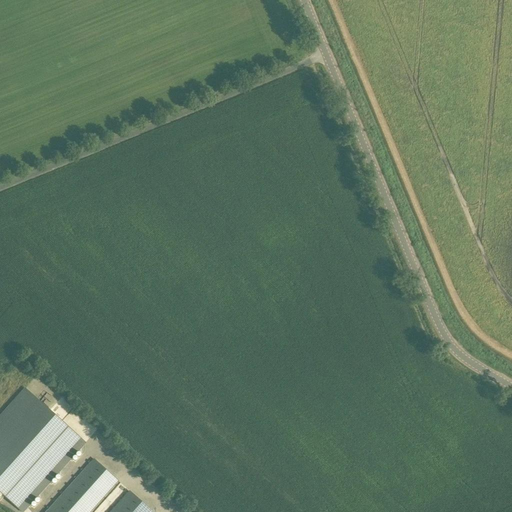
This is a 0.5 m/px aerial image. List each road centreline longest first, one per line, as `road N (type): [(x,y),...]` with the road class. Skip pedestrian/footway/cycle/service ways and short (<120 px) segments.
road 1 (tertiary): [(511,388),(472,365),(443,334),(303,0)]
road 2 (unknown): [(324,50),(0,185)]
